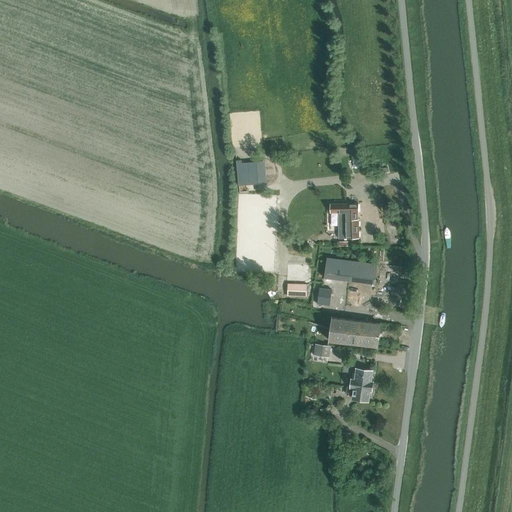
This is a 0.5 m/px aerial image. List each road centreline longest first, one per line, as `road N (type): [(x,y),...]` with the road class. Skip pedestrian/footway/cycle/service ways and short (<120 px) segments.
road 1 (unclassified): [(394,511),(426,234),(401,0)]
road 2 (unclassified): [(458,511),(491,231),(468,0)]
